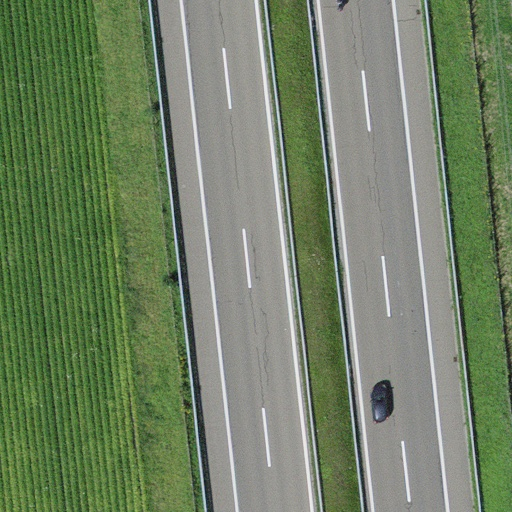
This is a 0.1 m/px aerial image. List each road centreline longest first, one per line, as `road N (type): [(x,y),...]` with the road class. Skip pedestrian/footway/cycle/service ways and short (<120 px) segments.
road 1 (motorway): [(215,0),(273,511)]
road 2 (motorway): [(409,511),(355,0)]
